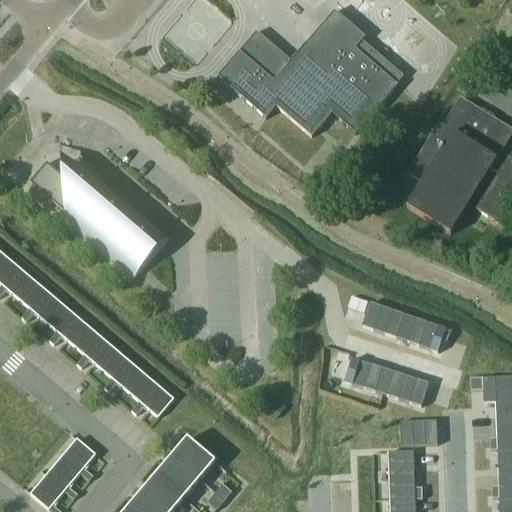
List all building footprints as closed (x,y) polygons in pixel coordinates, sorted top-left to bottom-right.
[(333,13),(289,64),(255,35),(216,80),(265,122),(275,110),(310,140),(331,116),(354,136),(396,88),(396,87),(403,79),(362,44),(364,40),(333,13)] [(417,181),(401,211),(455,239),(511,128),(511,126),(454,96),(411,179),(417,181)] [(511,156),(506,154),(480,214),(505,225),(511,210),(511,156)] [(66,225),(132,282),(171,237),(78,158),(62,178),(46,164),(29,184),(71,220),(66,225)] [(0,254),(0,272),(9,262),(0,254)] [(9,262),(0,272),(0,286),(2,288),(0,290),(0,300),(7,292),(21,304),(36,285),(9,262)] [(36,285),(21,304),(30,312),(22,321),(26,325),(34,316),(48,327),(64,309),(36,285)] [(352,299),(348,310),(364,316),(367,305),(352,299)] [(369,305),(361,328),(430,352),(438,329),(369,305)] [(64,309),(48,327),(57,335),(49,344),(54,348),(61,339),(76,351),(91,332),(64,309)] [(91,332),(76,351),(85,358),(77,367),(77,368),(81,372),(81,371),(89,362),(103,374),(119,356),(91,332)] [(119,356),(103,374),(112,382),(104,391),(109,395),(116,386),(131,398),(146,379),(119,356)] [(360,363),(352,387),(420,409),(428,385),(360,363)] [(146,379),(131,398),(139,405),(132,414),(131,414),(136,418),(144,409),(158,421),(174,402),(146,379)] [(511,379),(483,381),(470,382),(471,394),(483,393),(484,406),(496,406),(497,441),(511,440),(511,379)] [(284,409),(274,400),(263,413),(273,421),(284,409)] [(401,449),(437,447),(436,423),(400,424),(401,449)] [(511,440),(497,441),(490,441),(490,453),(497,453),(499,489),(511,488),(511,440)] [(77,442),(61,460),(80,476),(80,477),(89,484),(93,480),(88,476),(84,472),(96,458),(77,442)] [(215,465),(187,442),(171,460),(199,484),(215,465)] [(413,454),(388,455),(388,456),(390,492),(390,504),(415,503),(422,503),(422,491),(415,491),(413,455),(413,454)] [(61,460),(46,479),(65,495),(73,502),(74,503),(78,498),(77,498),(68,490),(80,477),(80,476),(61,460)] [(199,484),(171,460),(156,478),(184,502),(199,484)] [(158,511),(175,511),(184,502),(156,478),(140,496),(158,511)] [(46,479),(30,497),(47,511),(56,511),(53,509),(65,495),(46,479)] [(224,504),(232,495),(222,487),(214,496),(224,504)] [(511,511),(511,488),(499,489),(491,490),(492,502),(499,501),(499,511),(511,511)] [(158,511),(140,496),(127,511),(158,511)] [(217,511),(224,504),(214,496),(207,505),(214,511),(217,511)] [(415,511),(415,503),(390,504),(390,511),(415,511)]
